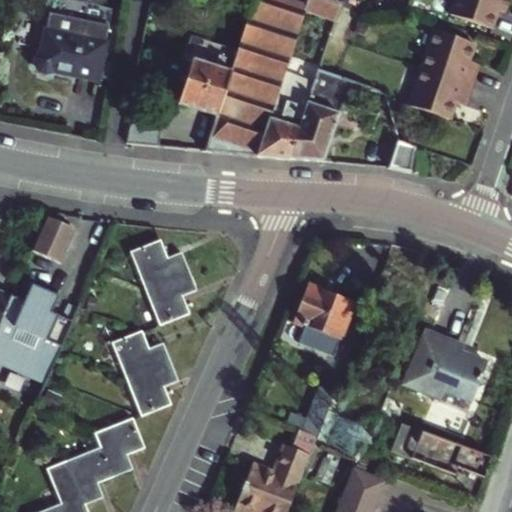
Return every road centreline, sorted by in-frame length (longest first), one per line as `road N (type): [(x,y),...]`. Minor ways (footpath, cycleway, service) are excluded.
road 1 (residential): [(292,196),(154,511)]
road 2 (secondary): [(475,229),(378,203),(292,196)]
road 3 (secondary): [(292,196),(106,180)]
road 4 (residential): [(106,180),(142,0)]
